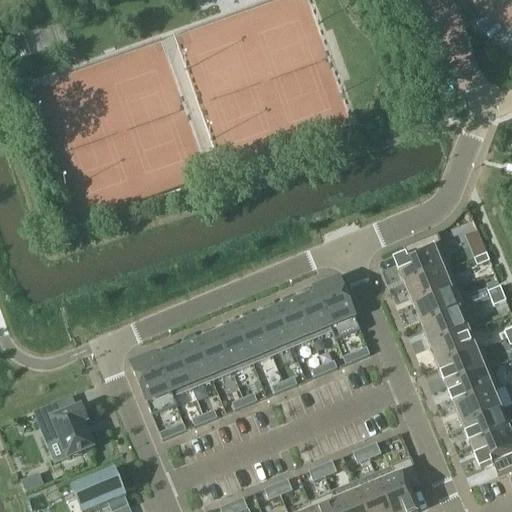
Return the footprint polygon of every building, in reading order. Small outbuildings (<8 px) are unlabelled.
[(406,256),(394,261),(406,290),(453,271),(438,235),(404,249),(406,256)] [(487,256),(474,261),(477,268),(490,263),(487,256)] [(453,271),(406,290),(415,310),(461,291),(453,271)] [(339,282),(314,292),(317,298),(332,335),(335,344),(360,333),(339,282)] [(500,289),(488,294),(491,301),(503,296),(500,289)] [(461,291),(415,310),(423,330),(462,314),(470,311),(461,291)] [(503,296),(491,301),(494,308),(506,303),(503,296)] [(317,298),(297,306),(312,343),(332,335),(317,298)] [(297,306),(277,314),(292,351),(312,343),(297,306)] [(277,314),(257,323),(273,360),(292,351),(277,314)] [(462,314),(423,330),(431,350),(471,334),(462,314)] [(257,323),(238,331),(253,368),(273,360),(257,323)] [(238,331),(218,339),(233,376),(253,368),(238,331)] [(471,334),(431,350),(439,370),(479,354),(486,350),(485,348),(478,351),(471,334)] [(218,339),(198,347),(213,384),(233,376),(218,339)] [(198,347),(178,355),(194,392),(213,384),(198,347)] [(367,350),(355,355),(358,362),(370,357),(367,350)] [(479,354),(439,370),(447,390),(494,370),(486,350),(479,354)] [(178,355),(159,363),(174,400),(194,392),(178,355)] [(355,355),(343,360),(346,367),(358,362),(355,355)] [(156,358),(131,368),(152,419),(177,409),(174,400),(159,363),(156,358)] [(334,363),(323,368),(326,375),(337,371),(334,363)] [(323,368),(312,372),(315,380),(326,375),(323,368)] [(494,370),(447,390),(456,410),(495,393),(503,390),(494,370)] [(294,380),(283,384),(286,392),(297,387),(294,380)] [(283,384),(272,389),(275,396),(286,392),(283,384)] [(495,393),(456,410),(464,430),(503,413),(495,393)] [(254,396),(243,401),(246,408),(257,404),(254,396)] [(65,401),(34,414),(38,425),(50,420),(67,462),(96,450),(86,424),(89,423),(82,407),(70,412),(65,401)] [(243,401),(232,405),(235,413),(246,408),(243,401)] [(503,413),(464,430),(472,450),(511,433),(511,425),(506,412),(503,413)] [(214,413),(203,417),(206,425),(217,420),(214,413)] [(203,417),(192,422),(195,429),(206,425),(203,417)] [(183,426),(171,431),(174,438),(186,433),(183,426)] [(171,431),(159,435),(162,443),(174,438),(171,431)] [(511,433),(472,450),(481,472),(493,467),(498,478),(511,472),(511,433)] [(377,446),(365,451),(369,462),(381,457),(377,446)] [(365,451),(353,455),(358,467),(369,462),(365,451)] [(395,477),(379,484),(390,511),(420,511),(411,490),(421,486),(411,460),(392,468),(395,477)] [(332,464),(321,469),(325,480),(337,475),(332,464)] [(321,469),(309,474),(313,485),(325,480),(321,469)] [(115,471),(71,489),(80,511),(96,511),(108,507),(110,511),(128,511),(130,511),(125,500),(127,500),(115,471)] [(288,482),(276,487),(281,498),(293,493),(288,482)] [(390,511),(379,484),(356,493),(364,511),(390,511)] [(276,487),(264,492),(269,503),(281,498),(276,487)] [(364,511),(356,493),(334,502),(338,511),(364,511)] [(331,495),(309,504),(311,508),(312,511),(338,511),(334,502),(331,495)] [(244,501),(232,505),(234,511),(247,511),(248,511),(244,501)]
